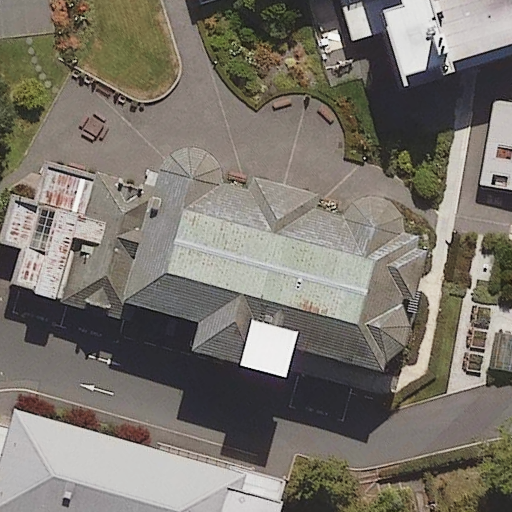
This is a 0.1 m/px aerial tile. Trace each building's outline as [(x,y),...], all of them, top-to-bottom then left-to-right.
[(511,0),(360,0),(386,91),(511,54),(511,0)] [(511,106),(493,104),(480,190),(511,194),(511,106)] [(408,212),(177,149),(139,287),(370,350),(408,212)] [(36,157),(10,252),(131,285),(157,190),(36,157)] [(270,511),(282,470),(10,396),(0,432),(0,508),(14,511),(270,511)]
